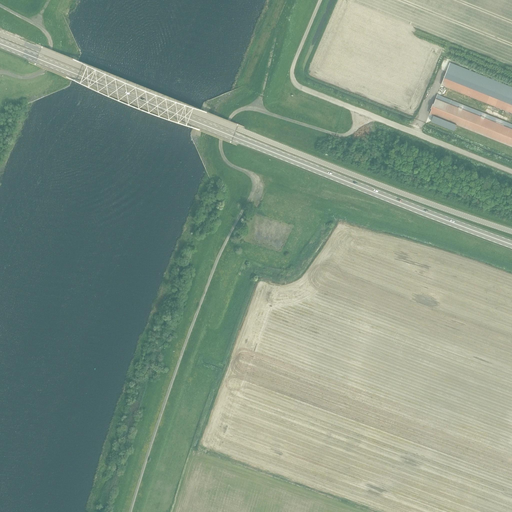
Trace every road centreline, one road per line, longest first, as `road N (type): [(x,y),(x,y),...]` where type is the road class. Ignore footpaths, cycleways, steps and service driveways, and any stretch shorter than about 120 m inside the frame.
road 1 (primary): [(511,244),(0,43)]
road 2 (unclassified): [(511,231),(0,34)]
road 3 (track): [(130,511),(216,261),(252,193),(250,177),(229,164),(220,141)]
road 4 (unclassified): [(511,172),(297,86),(292,69),(320,0)]
